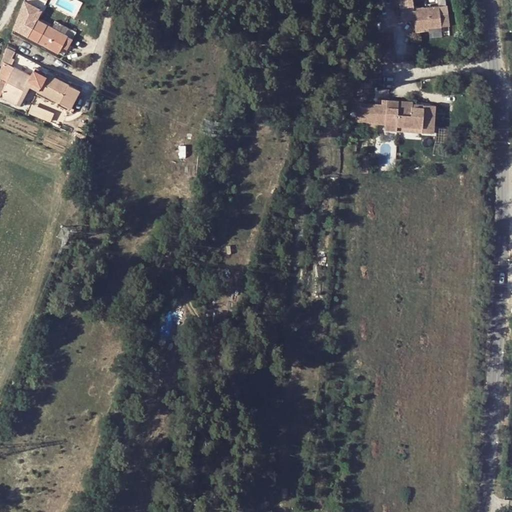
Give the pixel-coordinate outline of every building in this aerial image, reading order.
[(441,13),(441,6),(415,8),(414,0),(400,0),(402,20),(416,19),(417,32),(427,30),(426,27),(430,27),(442,26),(450,25),(449,12),(441,13)] [(52,29),(38,21),(43,12),(25,2),(14,31),(59,55),(62,49),(68,38),(52,29)] [(382,63),(395,62),(394,30),(380,31),(382,63)] [(74,41),(68,38),(62,49),(68,51),(74,41)] [(0,96),(17,105),(18,104),(27,84),(31,86),(39,90),(72,108),(81,90),(49,74),(51,71),(19,54),(13,66),(14,67),(14,68),(9,66),(15,53),(7,49),(0,67),(0,96)] [(31,86),(27,84),(18,104),(21,105),(31,86)] [(358,121),(369,122),(377,123),(385,124),(385,130),(398,131),(398,126),(422,127),(422,132),(434,133),(436,105),(424,105),(423,108),(413,108),(413,104),(413,102),(387,100),(387,105),(382,104),(359,103),(358,121)] [(51,119),(53,110),(31,104),(29,113),(51,119)] [(66,124),(63,126),(63,128),(64,128),(73,132),(73,129),(72,126),(66,124)] [(265,511),(267,503),(259,501),(257,511),(265,511)]
